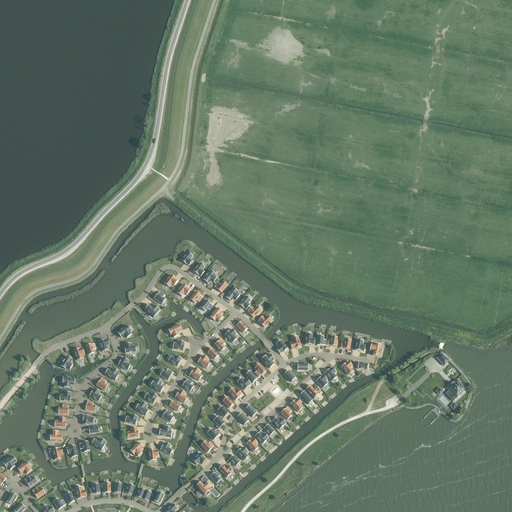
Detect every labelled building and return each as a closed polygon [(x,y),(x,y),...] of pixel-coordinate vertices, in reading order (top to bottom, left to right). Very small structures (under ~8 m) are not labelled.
[(193,256),(188,252),(182,261),(186,264),(187,264),(189,266),(193,261),(191,259),(193,256)] [(205,266),(200,263),(193,272),(198,275),(199,275),(201,277),(205,271),(203,270),(205,266)] [(212,267),(203,279),(208,283),(210,280),(213,282),(213,281),(215,283),(218,279),(216,278),(217,277),(214,275),(217,271),(212,267)] [(176,278),(171,274),(165,283),(169,287),(172,284),(175,286),(179,281),(176,279),(176,278)] [(227,285),(222,281),(219,284),(217,283),(214,286),(217,288),(216,289),(221,293),(227,285)] [(189,288),(184,284),(177,293),(182,297),(184,293),(187,295),(191,290),(188,288),(189,288)] [(238,292),(233,288),(226,297),(231,301),(233,298),(236,300),(240,295),(237,293),(238,292)] [(165,294),(160,292),(159,294),(158,294),(155,299),(162,304),(166,299),(163,297),(165,294)] [(201,295),(196,292),(190,299),(195,303),(197,300),(200,302),(203,297),(201,295)] [(251,300),(246,296),(239,304),(244,308),(246,310),(250,305),(248,303),(251,300)] [(211,304),(207,300),(200,307),(205,311),(207,308),(210,310),(214,306),(211,304)] [(153,308),(150,305),(146,309),(154,317),(159,313),(158,312),(161,309),(156,305),(153,308)] [(261,311),(257,306),(254,310),(251,307),(247,311),(250,313),(249,314),(254,318),(261,311)] [(223,312),(218,308),(211,317),(215,321),(216,320),(219,322),(223,317),(221,315),(223,312)] [(272,320),(267,316),(264,319),(262,316),(258,320),(260,323),(265,328),(272,320)] [(247,329),(241,321),(236,325),(243,333),(247,329)] [(183,330),(180,325),(169,330),(171,336),(173,335),(174,338),(180,335),(179,332),(183,330)] [(132,331),(128,326),(118,333),(122,338),(125,335),(127,338),(132,335),(130,332),(132,331)] [(236,334),(232,329),(230,331),(225,335),(232,343),(237,339),(234,336),(236,334)] [(312,334),(306,334),(306,345),(311,345),(315,345),(315,338),(312,338),(312,334)] [(323,336),(317,336),(317,345),(323,346),(323,345),(326,345),(326,340),(323,340),(323,336)] [(301,347),(298,337),(292,339),(293,342),(290,343),(292,349),(295,348),(295,349),(301,347)] [(338,338),(332,337),(331,340),(328,340),(327,345),(330,346),(336,347),(338,338)] [(110,345),(108,339),(106,340),(105,339),(99,342),(103,352),(109,350),(108,346),(110,345)] [(225,343),(222,339),(219,341),(214,345),(221,352),(225,348),(223,345),(225,343)] [(351,340),(345,339),(345,343),(342,342),(341,348),(344,348),(350,349),(351,340)] [(288,349),(281,340),(276,344),(279,347),(276,349),(280,354),(283,352),(283,353),(288,349)] [(363,341),(357,340),(355,350),(361,351),(364,352),(365,345),(362,345),(363,341)] [(186,342),(179,341),(178,344),(174,343),(173,349),(184,351),(185,345),(186,342)] [(96,349),(95,344),(91,345),(91,344),(86,346),(89,355),(94,353),(93,350),(96,349)] [(132,347),(131,344),(125,345),(125,348),(126,353),(136,352),(136,346),(132,347)] [(381,345),(376,344),(375,345),(372,345),(371,350),(374,351),(373,356),(378,357),(381,345)] [(85,354),(83,348),(80,349),(80,348),(74,351),(77,361),(83,359),(82,355),(85,354)] [(219,356),(213,349),(208,353),(215,360),(219,356)] [(274,359),(270,354),(267,357),(266,355),(262,359),(270,369),(274,365),(272,361),(274,359)] [(444,366),(449,361),(442,354),(437,358),(444,366)] [(183,359),(177,356),(176,358),(172,356),(169,361),(178,367),(181,362),(183,359)] [(209,359),(204,356),(202,358),(198,363),(207,369),(211,364),(207,362),(209,359)] [(72,360),(67,357),(61,367),(66,370),(67,368),(70,370),(73,365),(70,363),(72,360)] [(129,361),(123,358),(122,360),(121,360),(118,365),(128,371),(131,365),(127,363),(129,361)] [(352,366),(348,362),(346,364),(346,363),(342,367),(349,375),(353,371),(350,368),(352,366)] [(266,371),(259,364),(255,368),(257,371),(255,373),(258,377),(261,375),(266,371)] [(201,371),(195,368),(194,371),(193,370),(190,375),(199,381),(202,376),(199,374),(201,371)] [(336,373),(332,368),(330,370),(330,369),(325,373),(332,381),(337,377),(334,374),(336,373)] [(119,372),(114,369),(112,372),(109,369),(105,374),(115,381),(119,376),(117,375),(119,372)] [(173,373),(168,370),(167,372),(164,370),(161,375),(169,381),(172,375),(171,375),(173,373)] [(257,379),(250,371),(245,375),(253,383),(257,379)] [(295,378),(288,371),(284,374),(291,382),(295,378)] [(327,379),(324,375),(321,377),(317,381),(323,388),(328,384),(325,381),(327,379)] [(76,379),(64,378),(63,384),(64,385),(63,388),(70,389),(71,385),(75,386),(76,379)] [(107,381),(102,378),(100,381),(97,386),(105,391),(108,386),(105,384),(107,381)] [(163,383),(157,379),(155,382),(154,381),(151,386),(161,393),(164,388),(161,386),(163,383)] [(193,382),(188,379),(186,382),(183,387),(191,392),(194,387),(191,385),(193,382)] [(244,381),(242,379),(237,383),(244,390),(249,386),(248,386),(251,384),(246,379),(244,381)] [(449,391),(446,394),(453,401),(456,398),(457,398),(467,389),(457,379),(447,388),(449,391)] [(313,389),(311,386),(306,390),(314,399),(319,395),(317,393),(320,391),(316,386),(313,389)] [(236,391),(234,388),(229,393),(236,401),(241,397),(241,396),(243,395),(239,390),(236,391)] [(100,393),(95,389),(93,391),(90,396),(99,402),(102,397),(99,395),(100,393)] [(186,394),(181,390),(179,393),(175,398),(185,404),(188,399),(185,396),(186,394)] [(313,401),(304,392),(300,396),(308,405),(313,401)] [(71,393),(65,393),(64,395),(60,395),(60,402),(71,403),(71,396),(71,393)] [(158,396),(153,393),(151,396),(148,393),(145,398),(154,404),(157,399),(158,396)] [(235,405),(228,397),(223,401),(230,409),(235,405)] [(302,403),(298,399),(295,401),(295,400),(291,404),(298,412),(302,408),(299,405),(302,403)] [(182,407),(173,401),(170,406),(178,412),(182,407)] [(93,403),(88,402),(87,405),(86,411),(95,413),(96,407),(93,406),(93,403)] [(148,406),(142,402),(141,405),(139,404),(136,410),(146,416),(150,411),(146,409),(148,406)] [(69,406),(63,405),(63,408),(59,408),(58,415),(68,415),(69,409),(68,409),(69,406)] [(229,414),(223,406),(218,410),(225,418),(229,414)] [(257,413),(250,406),(245,410),(252,418),(257,413)] [(291,412),(288,408),(286,410),(285,409),(281,413),(287,420),(292,416),(289,413),(291,412)] [(173,413),(168,410),(166,413),(166,412),(162,418),(171,423),(174,418),(171,416),(173,413)] [(248,421),(242,414),(237,418),(244,426),(248,421)] [(94,418),(84,415),(83,421),(84,421),(83,425),(89,426),(89,423),(93,423),(94,418)] [(138,417),(132,415),(131,418),(127,417),(125,423),(135,426),(137,420),(138,417)] [(225,424),(219,416),(214,421),(220,428),(225,424)] [(66,418),(59,418),(59,421),(55,420),(55,427),(66,428),(66,421),(66,418)] [(279,420),(277,418),(272,422),(279,430),(284,426),(284,425),(286,423),(281,418),(279,420)] [(274,432),(268,425),(263,429),(269,436),(274,432)] [(172,428),(165,427),(165,430),(161,430),(160,436),(172,438),(173,432),(171,431),(172,428)] [(138,431),(137,428),(131,429),(132,432),(128,432),(128,438),(139,437),(138,431)] [(215,431),(212,429),(208,433),(214,440),(219,436),(221,434),(217,430),(215,431)] [(58,432),(53,432),(52,435),(51,435),(51,441),(62,442),(62,436),(58,435),(58,432)] [(268,438),(264,433),(261,435),(259,433),(255,437),(262,445),(267,441),(266,440),(268,438)] [(107,442),(101,438),(99,441),(96,439),(92,444),(102,451),(106,446),(104,445),(107,442)] [(257,443),(253,438),(251,440),(250,440),(246,444),(254,452),(258,448),(255,445),(257,443)] [(91,451),(89,441),(82,443),(79,444),(81,449),(84,449),(84,452),(91,451)] [(209,444),(206,441),(202,446),(208,453),(213,449),(212,448),(215,446),(211,442),(209,444)] [(143,447),(140,443),(131,451),(135,455),(135,454),(138,457),(142,452),(140,450),(143,447)] [(171,446),(166,443),(164,445),(161,450),(170,455),(173,450),(170,448),(171,446)] [(78,456),(76,446),(69,447),(70,447),(67,448),(68,454),(71,454),(72,458),(78,456)] [(248,452),(243,447),(241,449),(241,448),(236,452),(244,461),(248,457),(246,454),(248,452)] [(63,454),(62,448),(59,448),(52,449),(55,460),(61,458),(60,455),(63,454)] [(155,450),(149,451),(150,461),(157,460),(156,456),(159,456),(158,450),(155,450)] [(205,458),(201,453),(193,460),(197,465),(200,462),(202,464),(207,460),(205,458)] [(240,462),(234,455),(229,460),(235,467),(240,462)] [(16,461),(12,456),(3,463),(7,469),(8,467),(10,470),(15,467),(13,464),(16,461)] [(31,467),(27,462),(17,468),(21,474),(25,471),(27,474),(31,471),(30,468),(31,467)] [(226,468),(223,465),(218,469),(226,478),(231,474),(230,473),(232,471),(228,466),(226,468)] [(221,475),(217,471),(215,473),(214,473),(209,477),(216,484),(221,480),(218,477),(221,475)] [(31,479),(29,477),(25,480),(27,483),(26,483),(30,487),(37,482),(34,477),(31,479)] [(213,485),(208,480),(203,484),(201,482),(196,486),(203,495),(208,491),(211,488),(210,487),(213,485)] [(100,494),(99,485),(93,485),(93,489),(90,489),(91,494),(94,494),(94,495),(100,494)] [(124,487),(123,492),(126,493),(132,495),(135,486),(129,485),(128,488),(124,487)] [(39,490),(37,488),(33,491),(34,494),(37,499),(45,493),(41,488),(39,490)] [(82,492),(82,488),(76,489),(78,499),(84,498),(84,497),(86,497),(85,491),(82,492)] [(143,499),(146,491),(141,488),(137,497),(143,499)] [(152,493),(146,491),(143,499),(148,502),(152,493)] [(17,495),(11,492),(6,501),(12,504),(17,495)] [(164,495),(159,492),(155,501),(160,504),(164,495)] [(75,502),(71,493),(66,496),(70,504),(75,502)] [(60,502),(59,499),(54,503),(59,510),(64,507),(63,506),(65,504),(63,501),(60,502)] [(20,511),(25,508),(21,503),(14,511),(15,511),(20,511)]
